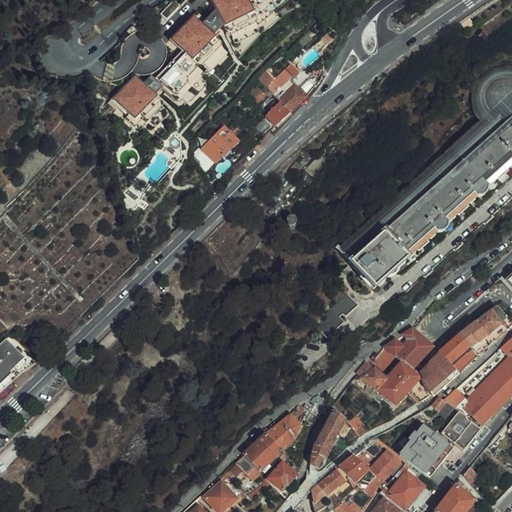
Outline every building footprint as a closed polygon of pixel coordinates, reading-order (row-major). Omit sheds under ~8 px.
[(180,48),(161,69),(157,72),(153,75),(149,76),(144,77),(140,77),(135,76),(108,104),(116,111),(114,114),(132,131),(142,121),(149,128),(164,113),(151,100),(155,96),(150,91),(153,91),(156,94),(158,94),(159,93),(161,91),(161,89),(161,88),(175,101),(182,95),(187,100),(202,84),(196,78),(206,68),(207,69),(222,53),(218,48),(221,44),(209,31),(204,26),(207,24),(209,26),(219,17),(220,20),(227,34),(232,31),(236,40),(256,30),(254,26),(274,11),(264,0),(217,0),(216,1),(172,43),(180,48)] [(174,3),(162,15),(167,20),(179,8),(174,3)] [(210,30),(215,25),(220,20),(219,17),(209,26),(207,24),(204,26),(209,31),(210,30)] [(219,28),(219,27),(215,25),(210,30),(214,34),(216,34),(217,35),(218,35),(221,32),(220,30),(219,28)] [(149,53),(148,51),(147,50),(145,49),(143,49),(142,49),(140,50),(139,51),(139,53),(138,54),(139,56),(140,57),(141,58),(143,59),(144,59),(146,59),(147,58),(148,56),(149,54),(149,53)] [(463,162),(511,118),(511,68),(509,68),(503,67),(498,68),(493,70),(489,72),(484,75),(481,78),(478,83),(475,87),(473,92),(473,98),(473,103),(473,108),(475,113),(478,117),(481,122),(420,175),(339,249),(351,262),(385,231),(463,162)] [(277,80),(267,88),(268,89),(271,92),(279,101),(291,112),(307,97),(296,87),(300,83),(302,85),(311,77),(304,69),(294,78),(282,89),(280,87),(283,85),(277,80)] [(287,71),(277,80),(283,85),(280,87),(282,89),(294,78),(287,71)] [(269,76),(266,72),(258,79),(262,83),(269,76)] [(389,81),(379,89),(385,96),(395,87),(389,81)] [(268,94),(265,92),(258,98),(261,101),(268,94)] [(243,103),(239,99),(234,105),(238,109),(243,103)] [(265,116),(275,127),(291,112),(279,101),(276,103),(275,102),(271,106),(274,108),(265,116)] [(511,118),(463,162),(385,231),(351,262),(375,289),(511,165),(511,118)] [(225,128),(202,148),(215,163),(239,142),(225,128)] [(258,134),(259,132),(256,128),(245,138),(254,147),(262,139),(258,134)] [(198,163),(199,164),(203,171),(212,163),(205,156),(198,163)] [(319,157),(306,173),(309,175),(311,173),(313,174),(324,160),(319,157)] [(295,166),(290,173),(295,177),(301,171),(295,166)] [(334,310),(316,326),(327,338),(346,322),(341,316),(343,314),(347,317),(359,306),(348,293),(332,307),(334,310)] [(511,320),(500,306),(478,323),(492,344),(511,327),(511,320)] [(478,323),(461,336),(479,356),(492,344),(478,323)] [(387,349),(397,357),(402,361),(412,369),(432,348),(413,330),(405,335),(410,340),(403,347),(397,341),(387,349)] [(461,336),(439,352),(458,374),(459,375),(479,356),(461,336)] [(455,409),(460,413),(468,419),(471,414),(482,425),(511,395),(511,338),(504,346),(468,379),(444,401),(447,403),(455,409)] [(0,385),(7,379),(9,376),(11,379),(19,371),(26,362),(25,361),(25,356),(24,352),(23,348),(21,345),(18,343),(14,341),(13,340),(9,339),(5,339),(2,340),(0,340),(0,385)] [(386,370),(397,357),(387,349),(386,348),(374,362),(386,370)] [(439,352),(422,375),(425,386),(432,395),(446,386),(458,374),(439,352)] [(422,375),(421,376),(412,369),(402,361),(387,379),(371,365),(367,362),(358,374),(397,406),(411,391),(422,402),(432,395),(425,386),(422,375)] [(19,371),(11,379),(14,382),(24,372),(19,371)] [(7,379),(0,385),(0,393),(5,389),(11,383),(7,379)] [(432,406),(439,412),(443,408),(447,403),(444,401),(440,397),(432,406)] [(451,413),(455,409),(447,403),(443,408),(444,409),(451,413)] [(346,419),(334,404),(327,416),(322,427),(316,442),(313,453),(311,462),(310,471),(317,471),(317,464),(327,460),(346,419)] [(444,409),(443,408),(439,412),(435,416),(437,418),(444,409)] [(442,434),(464,451),(481,430),(480,428),(468,419),(460,413),(442,434)] [(454,415),(451,413),(443,423),(445,425),(454,415)] [(292,415),(268,434),(283,451),(297,439),(301,425),(292,415)] [(369,429),(358,416),(349,423),(360,436),(369,429)] [(418,435),(425,425),(421,422),(409,428),(418,435)] [(454,449),(435,433),(425,425),(418,435),(401,455),(430,478),(454,449)] [(244,456),(246,457),(260,472),(283,451),(268,434),(244,456)] [(395,456),(386,449),(368,469),(377,478),(395,456)] [(360,452),(355,457),(360,461),(365,456),(360,452)] [(380,488),(401,462),(395,456),(377,478),(372,481),(380,488)] [(262,475),(260,472),(246,457),(232,470),(238,477),(244,471),(255,483),(262,475)] [(355,457),(340,468),(350,478),(358,486),(359,487),(363,490),(370,483),(372,481),(377,478),(368,469),(360,461),(355,457)] [(283,491),(300,472),(301,470),(295,464),(290,470),(283,464),(269,479),(283,491)] [(407,474),(411,469),(406,465),(382,495),(388,499),(390,497),(408,511),(414,511),(431,493),(407,474)] [(478,475),(470,468),(463,476),(471,484),(478,475)] [(337,471),(315,492),(318,504),(347,478),(342,473),(341,474),(337,471)] [(353,490),(358,486),(350,478),(348,479),(353,490)] [(435,511),(465,511),(474,501),(466,494),(470,490),(460,480),(435,511)] [(373,497),(378,490),(370,483),(363,490),(373,497)] [(221,484),(206,498),(218,511),(223,511),(242,494),(233,484),(226,490),(221,484)] [(333,509),(335,511),(362,511),(363,511),(351,499),(348,503),(346,501),(343,504),(342,502),(333,509)] [(399,511),(387,501),(377,511),(399,511)]
